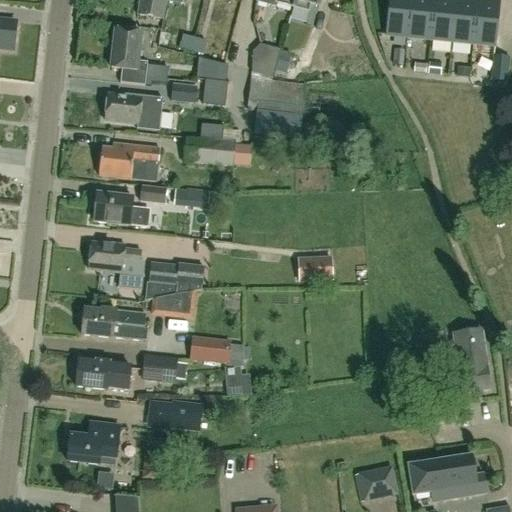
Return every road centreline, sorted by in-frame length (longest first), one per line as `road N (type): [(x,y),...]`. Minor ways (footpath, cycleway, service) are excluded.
road 1 (residential): [(22,338),(59,0)]
road 2 (residential): [(2,511),(22,338)]
